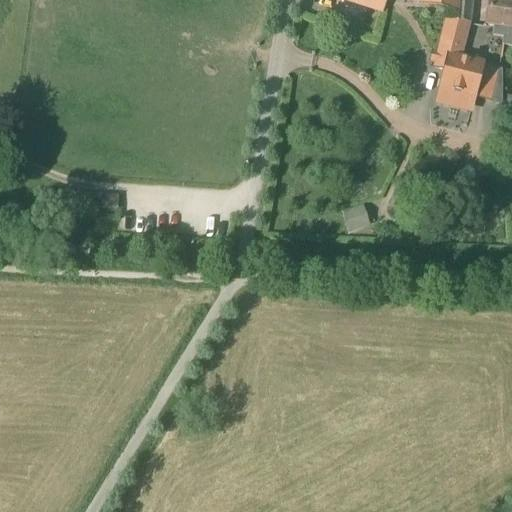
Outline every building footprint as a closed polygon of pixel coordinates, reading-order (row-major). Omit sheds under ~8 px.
[(345,0),(380,12),(384,0),(345,0)] [(421,0),(421,5),(453,12),(454,0),(421,0)] [(467,25),(469,25),(471,0),(455,0),(454,22),(467,25)] [(488,0),(484,27),(493,28),(511,31),(511,2),(494,0),(488,0)] [(433,71),(443,73),(447,57),(458,60),(467,25),(454,22),(453,22),(446,20),(436,57),(435,64),(433,71)] [(511,48),(511,31),(493,28),(491,37),(502,39),(501,47),(511,48)] [(481,66),(458,60),(447,57),(443,73),(438,92),(440,93),(437,106),(466,113),(469,100),(472,101),(481,67),(481,66)] [(472,101),(490,105),(498,71),(481,67),(472,101)] [(490,105),(500,108),(500,97),(500,72),(498,71),(490,105)] [(510,98),(500,97),(500,108),(500,136),(511,130),(511,108),(510,107),(510,98)] [(95,210),(116,211),(116,202),(95,201),(95,210)] [(342,214),(348,234),(368,227),(362,207),(342,214)]
